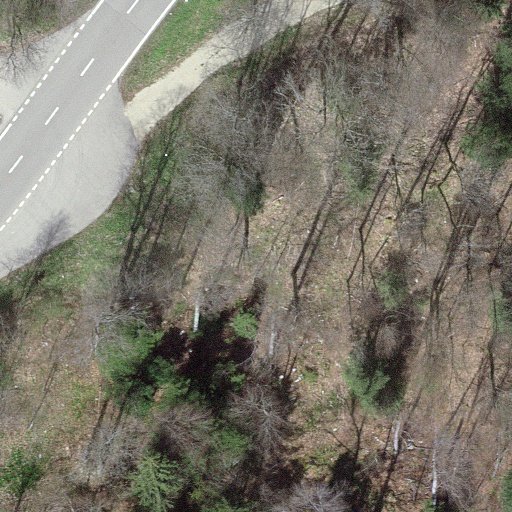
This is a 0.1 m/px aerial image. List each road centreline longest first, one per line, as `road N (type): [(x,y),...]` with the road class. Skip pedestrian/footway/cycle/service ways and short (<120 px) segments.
road 1 (track): [(329,0),(235,39),(84,155),(57,163),(12,157)]
road 2 (secondary): [(0,172),(129,0)]
